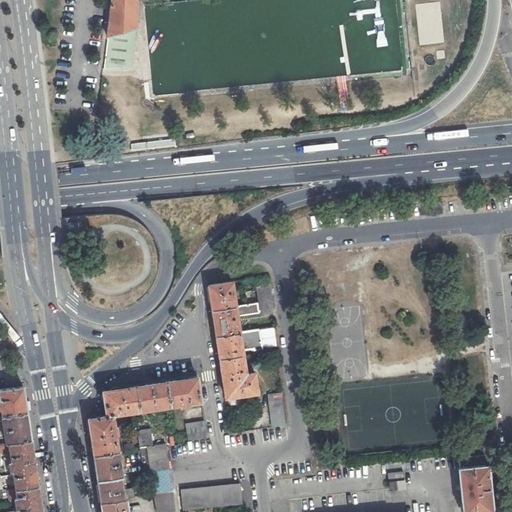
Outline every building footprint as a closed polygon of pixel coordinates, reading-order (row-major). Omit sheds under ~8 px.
[(134,0),(109,0),(109,13),(105,39),(131,32),(134,31),(134,0)] [(131,32),(105,39),(101,70),(126,71),(131,32)] [(209,285),(210,297),(212,309),(235,306),(231,282),(209,285)] [(258,303),(267,302),(271,302),(269,283),(256,284),(258,303)] [(259,315),(270,314),(267,302),(258,303),(235,306),(212,309),(213,315),(215,328),(216,335),(239,332),(236,316),(259,313),(259,315)] [(260,330),(239,332),(216,335),(217,346),(219,359),(242,356),(242,351),(253,349),(253,351),(262,350),(260,330)] [(245,374),(242,356),(219,359),(221,371),(223,382),(225,397),(257,393),(255,373),(245,374)] [(197,377),(188,378),(166,381),(170,406),(200,401),(197,377)] [(166,381),(163,382),(140,385),(135,386),(139,411),(170,406),(166,381)] [(112,415),(139,411),(135,386),(114,389),(102,391),(106,416),(112,415)] [(26,412),(25,400),(23,387),(0,389),(0,410),(2,410),(3,415),(26,412)] [(286,427),(282,393),(268,395),(272,429),(286,427)] [(7,443),(30,440),(29,426),(26,412),(3,415),(0,415),(0,424),(4,424),(7,443)] [(114,426),(112,415),(106,416),(88,419),(91,439),(93,455),(118,451),(116,434),(117,434),(116,426),(114,426)] [(174,433),(173,422),(158,424),(160,435),(174,433)] [(206,437),(204,422),(185,424),(187,440),(206,437)] [(138,439),(150,437),(149,429),(136,431),(138,439)] [(139,448),(151,446),(150,437),(138,439),(139,448)] [(15,489),(37,486),(34,464),(30,440),(7,443),(0,444),(0,455),(1,455),(1,454),(7,453),(7,451),(9,451),(11,462),(9,462),(10,470),(12,469),(15,489)] [(143,472),(149,472),(168,469),(164,444),(151,446),(139,448),(143,472)] [(95,466),(97,479),(119,476),(122,475),(118,451),(93,455),(95,466)] [(449,458),(450,461),(450,469),(454,469),(458,503),(460,503),(461,511),(479,510),(479,508),(483,508),(487,507),(484,473),(482,473),(480,455),(449,458)] [(171,491),(168,469),(149,472),(152,494),(171,491)] [(384,474),(386,490),(402,488),(400,472),(384,474)] [(122,499),(119,476),(97,479),(99,491),(101,502),(122,499)] [(239,484),(230,485),(232,504),(241,503),(239,484)] [(232,504),(230,485),(189,489),(191,509),(196,508),(212,507),(232,504)] [(15,499),(15,500),(27,498),(28,500),(39,499),(37,486),(15,489),(7,490),(9,500),(15,499)] [(152,494),(153,503),(173,501),(171,491),(152,494)] [(40,504),(40,500),(39,499),(28,500),(27,498),(15,500),(16,508),(18,507),(18,506),(40,504)] [(125,498),(122,499),(101,502),(102,511),(130,511),(130,510),(127,511),(125,498)] [(161,511),(174,510),(173,501),(153,503),(154,511),(161,511)]
